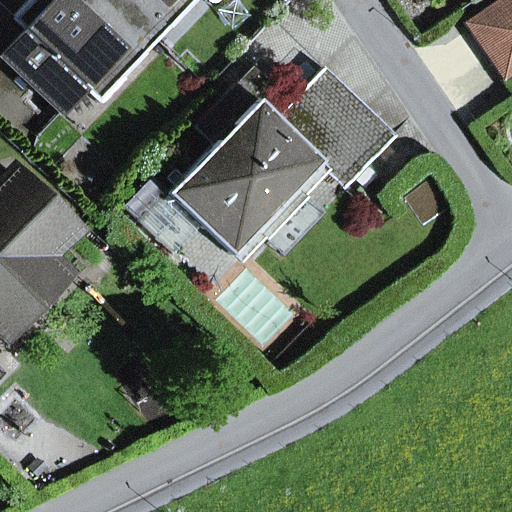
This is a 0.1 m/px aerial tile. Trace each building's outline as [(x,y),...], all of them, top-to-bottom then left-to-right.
[(104,67),(118,80),(156,41),(112,0),(110,0),(90,22),(66,0),(50,0),(42,9),(32,0),(28,0),(10,20),(21,31),(0,53),(0,57),(60,114),(82,90),(104,67)] [(110,0),(32,0),(42,9),(50,0),(66,0),(90,22),(110,0)] [(112,0),(156,41),(193,2),(191,0),(112,0)] [(498,77),(511,67),(511,0),(496,0),(462,23),(498,77)] [(0,53),(21,31),(10,20),(0,10),(0,53)] [(82,90),(97,104),(118,80),(104,67),(82,90)] [(210,145),(165,192),(147,175),(118,206),(138,224),(165,195),(198,226),(230,257),(317,165),(325,173),(344,190),(394,137),(322,68),(273,118),(235,82),(192,127),(210,145)] [(263,239),(265,241),(325,173),(317,165),(230,257),(238,265),(263,239)] [(0,305),(47,257),(71,231),(9,172),(0,181),(0,305)] [(170,255),(198,226),(165,195),(138,224),(170,255)] [(0,329),(6,336),(65,274),(47,257),(0,305),(0,329)]
